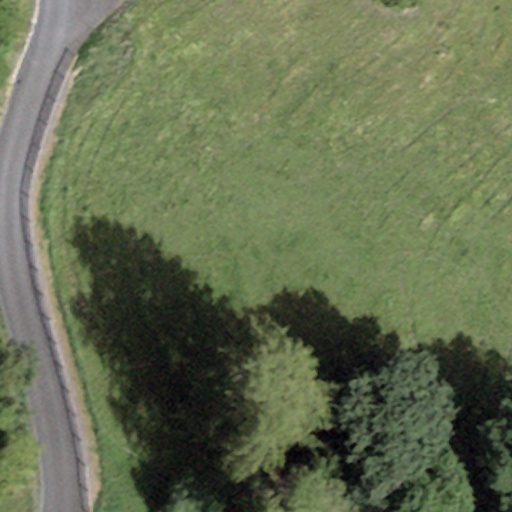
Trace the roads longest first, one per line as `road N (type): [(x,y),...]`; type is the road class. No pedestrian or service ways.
road 1 (track): [(53,511),(42,421),(2,273),(0,222)]
road 2 (track): [(0,176),(55,24),(55,0)]
